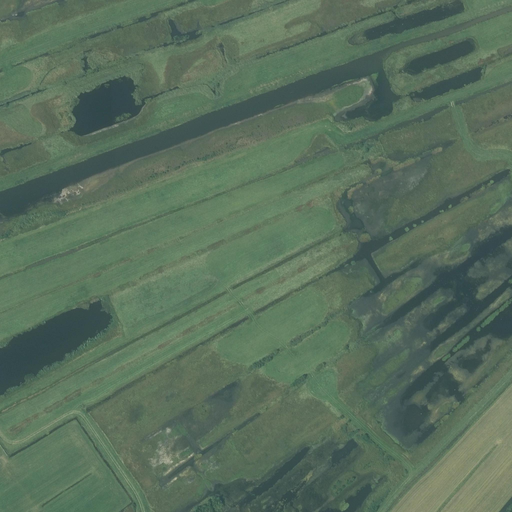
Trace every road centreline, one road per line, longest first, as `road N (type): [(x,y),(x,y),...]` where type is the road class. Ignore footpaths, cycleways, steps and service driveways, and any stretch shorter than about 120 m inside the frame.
road 1 (track): [(175,233),(416,473)]
road 2 (track): [(379,511),(511,374)]
road 3 (track): [(511,161),(475,150),(449,98),(389,123)]
